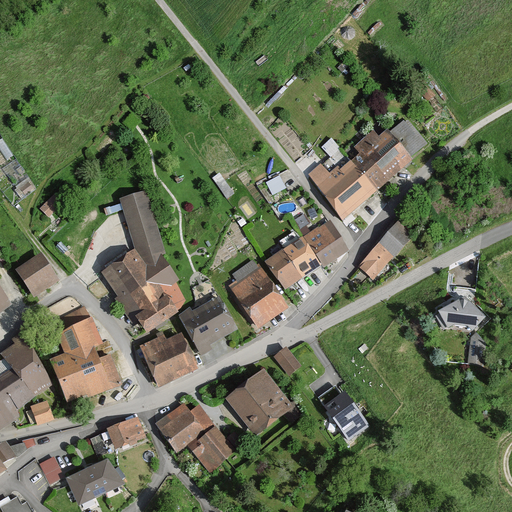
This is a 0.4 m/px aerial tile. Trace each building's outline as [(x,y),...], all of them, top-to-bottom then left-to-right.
[(322,166),(308,176),(342,218),(428,149),(403,119),(380,138),(373,131),(344,154),(349,161),(330,176),(322,166)] [(323,146),(334,154),(342,144),(331,136),(323,146)] [(267,179),(273,192),(288,185),(281,173),(267,179)] [(134,250),(99,274),(137,335),(187,303),(176,284),(180,281),(162,256),(166,254),(145,192),(117,200),(134,250)] [(55,194),(40,208),(49,218),(64,203),(55,194)] [(279,201),(280,210),(298,209),(297,199),(279,201)] [(299,235),(263,261),(284,291),(300,279),(303,283),(349,251),(327,221),(302,239),(299,235)] [(397,226),(360,268),(373,279),(410,238),(397,226)] [(38,254),(13,272),(32,299),(57,281),(38,254)] [(260,266),(228,287),(257,330),(288,309),(260,266)] [(0,312),(11,305),(0,290),(0,277),(1,277),(0,274),(0,312)] [(218,297),(177,320),(195,353),(236,329),(218,297)] [(457,298),(436,312),(448,328),(475,331),(486,317),(469,299),(457,298)] [(61,353),(46,360),(65,406),(120,383),(92,318),(53,334),(61,353)] [(180,332),(139,349),(155,387),(196,371),(180,332)] [(10,414),(51,386),(21,342),(0,356),(0,359),(9,372),(0,377),(0,432),(15,422),(10,414)] [(288,348),(275,358),(290,377),(303,367),(288,348)] [(295,407),(264,369),(225,400),(256,438),(295,407)] [(368,427),(345,395),(326,409),(349,441),(368,427)] [(47,402),(31,408),(37,426),(53,421),(47,402)] [(184,404),(154,425),(175,453),(213,425),(198,405),(189,411),(184,404)] [(137,421),(109,432),(116,449),(144,438),(137,421)] [(216,428),(190,450),(211,475),(237,454),(216,428)] [(62,477),(53,460),(42,465),(51,483),(62,477)] [(107,464),(69,481),(80,505),(123,486),(107,464)]
